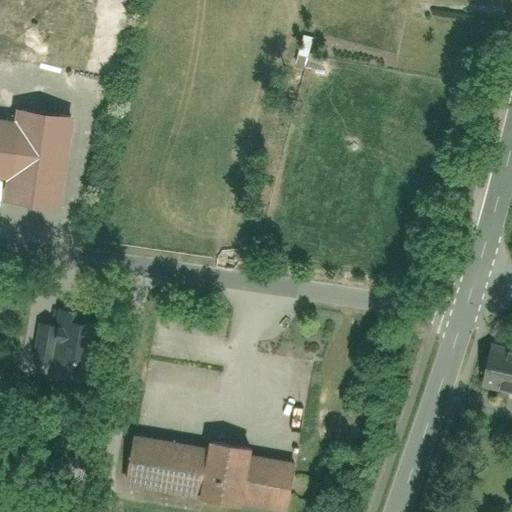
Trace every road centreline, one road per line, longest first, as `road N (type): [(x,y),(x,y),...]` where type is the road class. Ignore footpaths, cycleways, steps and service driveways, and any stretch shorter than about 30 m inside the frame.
road 1 (residential): [(115,259),(230,289),(341,301),(466,297)]
road 2 (residential): [(175,0),(115,259)]
road 3 (secondary): [(392,511),(466,297)]
road 4 (secondary): [(466,297),(511,139)]
